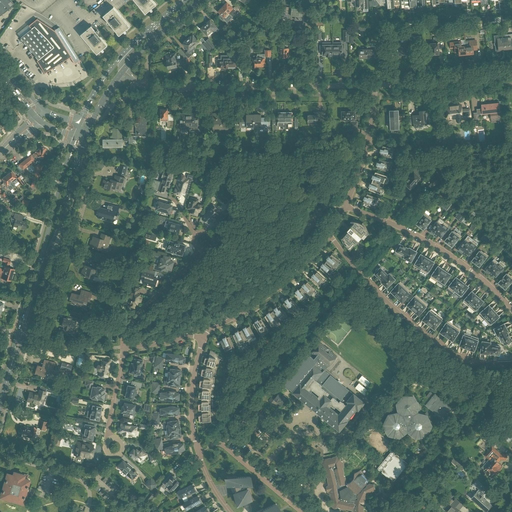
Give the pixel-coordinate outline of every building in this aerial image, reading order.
[(9,10),(11,8),(10,7),(14,4),(10,0),(0,0),(0,15),(8,9),(9,10)] [(134,0),(146,14),(156,5),(152,0),(134,0)] [(363,8),(364,9),(364,11),(368,11),(367,0),(363,0),(364,0),(363,0),(355,0),(355,3),(356,6),(360,6),(360,8),(363,8)] [(373,6),(380,6),(382,4),(381,2),(387,2),(388,8),(391,8),(391,5),(390,0),(373,0),(373,1),(373,6)] [(399,0),(390,0),(391,5),(391,8),(394,8),(394,5),(400,5),(399,0)] [(400,0),(401,4),(404,4),(404,8),(410,7),(410,13),(414,12),(414,7),(414,6),(412,0),(400,0)] [(412,0),(414,6),(414,7),(414,12),(418,12),(417,6),(425,6),(425,2),(425,0),(412,0)] [(222,7),(233,17),(236,20),(237,18),(233,13),(235,11),(230,5),(227,3),(226,3),(225,4),(225,5),(223,7),(222,7)] [(278,17),(284,18),(295,19),(295,20),(299,21),(299,19),(304,19),(305,9),(285,7),(279,6),(278,17)] [(130,27),(114,7),(103,15),(104,17),(105,17),(106,19),(107,21),(108,21),(107,22),(107,23),(108,24),(109,24),(110,24),(119,35),(130,27)] [(227,23),(233,17),(222,7),(221,9),(220,9),(219,10),(218,11),(221,14),(218,16),(222,20),(224,22),(225,21),(227,23)] [(58,29),(55,31),(37,19),(28,25),(31,29),(20,37),(21,38),(20,38),(23,41),(26,45),(29,48),(29,49),(32,52),(35,56),(38,60),(37,61),(44,73),(70,57),(75,64),(78,62),(81,61),(60,28),(58,29)] [(205,23),(212,31),(217,27),(210,20),(208,21),(208,20),(205,23)] [(207,35),(212,31),(205,23),(202,26),(203,27),(201,28),(207,35)] [(92,27),(91,26),(81,34),(97,54),(108,45),(98,34),(99,33),(99,32),(98,31),(97,31),(96,31),(94,29),(94,30),(92,28),(92,27)] [(445,40),(445,34),(443,35),(443,34),(436,34),(436,37),(434,37),(435,44),(431,44),(431,55),(435,55),(435,54),(439,54),(439,53),(438,53),(438,40),(445,40)] [(188,39),(196,48),(202,43),(200,41),(199,42),(193,35),(191,37),(191,36),(188,39)] [(504,38),(504,35),(494,36),(496,52),(499,51),(499,50),(505,49),(504,38)] [(414,55),(414,44),(422,44),(422,37),(407,37),(407,44),(394,45),(394,54),(398,54),(398,55),(406,54),(405,53),(408,53),(408,55),(414,55)] [(184,41),(185,42),(183,44),(190,53),(196,48),(188,39),(184,41)] [(208,39),(205,42),(212,49),(215,47),(208,39)] [(466,48),(466,54),(474,53),(473,49),(475,49),(475,50),(477,50),(477,45),(476,45),(475,40),(465,41),(465,44),(466,46),(466,47),(466,48)] [(466,46),(465,44),(461,44),(461,41),(455,42),(456,54),(459,53),(459,55),(466,54),(466,48),(466,47),(466,46)] [(202,44),(207,50),(212,49),(205,42),(202,44)] [(331,55),(332,55),(332,43),(323,43),(323,45),(321,45),(321,51),(323,51),(323,55),(327,55),(327,56),(331,56),(331,55)] [(332,43),(332,55),(338,55),(338,56),(343,56),(343,52),(344,52),(344,48),(342,49),(342,45),(342,43),(332,43)] [(367,48),(367,49),(367,58),(375,58),(375,43),(367,43),(367,48)] [(284,49),(283,44),(279,44),(279,53),(280,53),(281,57),(283,57),(283,58),(286,58),(286,57),(288,57),(288,52),(289,52),(289,48),(284,49)] [(359,58),(367,58),(367,49),(367,48),(362,48),(362,50),(359,50),(359,58)] [(189,58),(185,53),(181,49),(178,51),(184,59),(187,58),(189,58)] [(257,54),(257,58),(257,67),(260,67),(261,67),(261,66),(263,66),(263,64),(265,64),(265,56),(271,56),(271,50),(265,50),(265,54),(257,54)] [(168,62),(176,60),(177,60),(176,53),(174,54),(173,53),(173,54),(170,54),(170,52),(166,53),(167,55),(167,56),(166,56),(167,58),(167,59),(168,61),(168,62)] [(228,55),(228,58),(228,67),(235,67),(235,64),(237,64),(237,62),(238,62),(238,58),(236,58),(236,54),(228,55)] [(257,58),(257,54),(257,55),(254,55),(253,56),(253,58),(251,58),(251,63),(249,63),(249,67),(254,67),(254,68),(256,68),(257,67),(257,58)] [(221,59),(216,59),(216,67),(224,67),(225,67),(225,68),(227,68),(228,67),(228,58),(228,55),(221,55),(221,59)] [(168,62),(168,61),(167,62),(167,63),(166,63),(166,66),(168,66),(168,69),(177,67),(176,60),(168,62)] [(500,117),(499,101),(498,101),(499,101),(488,102),(489,104),(482,105),(482,104),(481,104),(482,108),(477,109),(477,112),(473,113),(474,113),(474,119),(476,119),(478,119),(477,116),(478,116),(478,114),(482,114),(490,113),(491,118),(500,117)] [(456,107),(456,106),(446,107),(447,117),(452,116),(452,118),(456,118),(457,120),(457,121),(458,122),(459,122),(460,121),(461,119),(460,118),(463,117),(463,116),(471,115),(470,109),(462,110),(462,106),(458,106),(458,107),(456,107)] [(398,115),(398,110),(390,111),(390,112),(389,112),(389,124),(391,124),(391,132),(398,131),(398,122),(402,122),(402,115),(398,115)] [(347,111),(344,111),(342,111),(342,120),(352,120),(352,122),(351,122),(351,128),(357,128),(357,122),(355,122),(355,120),(355,111),(350,111),(347,111)] [(420,116),(413,117),(414,125),(414,126),(414,127),(423,127),(423,124),(429,123),(427,111),(420,111),(420,116)] [(282,129),(285,129),(285,122),(285,112),(279,112),(279,122),(277,122),(277,126),(282,126),(282,129)] [(318,122),(318,121),(324,121),(324,112),(316,112),(314,112),(314,115),(308,115),(308,122),(318,122)] [(181,130),(186,129),(189,129),(189,134),(190,134),(189,114),(188,114),(185,114),(185,113),(181,113),(181,119),(181,122),(181,130)] [(189,129),(196,129),(197,129),(197,121),(198,121),(198,119),(197,119),(197,113),(192,113),(192,114),(189,114),(190,134),(189,129)] [(223,119),(223,117),(219,116),(219,113),(216,113),(213,114),(213,128),(220,128),(220,129),(230,129),(230,119),(223,119)] [(140,122),(136,122),(136,136),(139,136),(139,135),(146,135),(146,136),(146,130),(146,114),(140,114),(140,122)] [(240,128),(240,127),(247,127),(254,127),(254,114),(250,114),(250,115),(247,115),(247,120),(235,120),(235,128),(240,128)] [(261,118),(261,115),(258,115),(258,114),(254,114),(254,127),(261,127),(268,127),(268,118),(261,118)] [(121,140),(121,136),(121,129),(113,129),(113,140),(103,140),(103,147),(122,147),(122,140),(121,140)] [(44,149),(45,147),(42,146),(41,148),(31,155),(33,158),(36,156),(37,157),(39,156),(42,157),(44,152),(46,153),(47,150),(45,149),(44,149)] [(392,158),(394,148),(383,146),(382,149),(380,148),(379,151),(381,152),(380,155),(392,158)] [(35,160),(33,158),(31,155),(19,165),(23,170),(20,172),(24,177),(27,175),(28,176),(27,178),(27,179),(29,181),(31,180),(33,180),(31,186),(33,187),(36,188),(36,187),(38,188),(40,182),(39,182),(43,166),(37,164),(37,165),(34,161),(35,160)] [(391,162),(379,159),(378,162),(377,161),(376,165),(377,165),(376,168),(388,172),(391,162)] [(128,167),(120,164),(117,173),(126,176),(128,167)] [(407,181),(405,184),(408,186),(407,187),(409,189),(410,188),(410,189),(412,187),(413,188),(417,183),(416,182),(420,178),(418,176),(421,173),(414,166),(408,172),(411,175),(410,177),(409,179),(407,181)] [(17,178),(11,171),(7,175),(12,182),(13,183),(14,185),(18,182),(21,185),(24,183),(19,176),(17,178)] [(169,187),(173,173),(163,171),(162,177),(163,177),(163,179),(161,179),(158,191),(163,192),(165,186),(169,187)] [(441,174),(438,171),(437,172),(437,171),(429,180),(428,181),(427,183),(427,184),(429,186),(430,186),(431,186),(431,185),(433,187),(436,183),(437,181),(439,183),(441,180),(440,180),(443,177),(440,174),(441,174)] [(372,181),(383,185),(387,176),(375,172),(374,175),(373,174),(371,178),(373,178),(372,181)] [(7,185),(12,182),(7,175),(2,179),(7,185)] [(193,176),(188,175),(187,179),(185,179),(184,176),(181,175),(179,177),(178,179),(179,182),(178,186),(176,185),(174,193),(181,195),(181,193),(184,194),(185,193),(188,194),(194,176),(193,175),(193,176)] [(123,186),(125,178),(117,176),(116,181),(111,180),(111,182),(105,180),(105,181),(104,181),(103,184),(104,184),(103,187),(111,190),(112,187),(120,190),(122,185),(123,186)] [(380,194),(383,185),(372,181),(371,184),(369,183),(368,186),(370,187),(369,190),(380,194)] [(378,198),(367,194),(366,196),(364,196),(363,198),(363,199),(364,199),(363,202),(374,207),(378,198)] [(21,202),(16,196),(12,199),(17,205),(21,202)] [(201,212),(203,205),(196,203),(196,200),(190,198),(187,209),(191,210),(190,212),(193,213),(193,214),(197,215),(198,212),(201,212)] [(443,208),(449,201),(446,199),(440,206),(443,208)] [(449,201),(443,208),(446,211),(452,204),(449,201)] [(163,203),(158,202),(156,209),(161,210),(161,212),(165,213),(165,212),(170,213),(172,206),(166,204),(167,203),(164,202),(163,203)] [(211,221),(216,225),(221,220),(225,216),(218,209),(213,205),(212,204),(211,205),(204,214),(205,215),(202,218),(204,220),(205,220),(206,222),(208,223),(209,224),(211,222),(211,221)] [(117,215),(119,207),(111,205),(109,210),(99,207),(98,211),(100,212),(98,217),(112,221),(114,215),(117,215)] [(458,220),(463,213),(460,211),(455,218),(458,220)] [(426,226),(428,224),(430,220),(431,218),(428,216),(428,215),(424,212),(421,217),(422,217),(416,224),(417,224),(417,225),(420,227),(423,229),(426,226)] [(25,230),(27,223),(22,221),(23,216),(14,213),(13,219),(15,219),(13,226),(25,230)] [(463,213),(458,220),(461,222),(466,215),(463,213)] [(435,234),(436,233),(443,224),(445,222),(440,218),(437,222),(436,222),(429,231),(434,235),(435,234)] [(181,225),(170,222),(166,221),(164,229),(167,230),(171,231),(171,233),(174,233),(175,232),(178,233),(179,233),(181,226),(181,225)] [(359,222),(356,221),(353,221),(350,221),(352,221),(354,221),(354,223),(350,227),(351,228),(348,231),(348,230),(347,231),(346,232),(344,233),(342,235),(342,236),(341,237),(341,238),(341,239),(342,241),(343,243),(345,245),(346,247),(348,248),(353,242),(355,244),(361,237),(364,233),(366,235),(368,232),(369,233),(368,230),(367,227),(365,224),(362,222),(362,223),(362,224),(361,223),(359,222)] [(436,233),(441,237),(448,228),(449,225),(445,222),(443,224),(436,233)] [(474,222),(469,229),(472,231),(477,225),(474,222)] [(145,231),(143,238),(155,241),(157,235),(145,231)] [(457,233),(454,231),(453,232),(452,232),(449,235),(447,237),(448,237),(445,241),(448,243),(448,244),(451,246),(452,246),(457,240),(458,240),(461,236),(457,233)] [(484,241),(489,234),(486,232),(481,239),(484,241)] [(109,244),(111,236),(104,234),(102,239),(94,237),(92,241),(91,241),(90,246),(98,248),(99,246),(107,248),(108,244),(109,244)] [(489,234),(484,241),(487,243),(492,236),(489,234)] [(462,253),(464,251),(471,242),(473,240),(468,236),(465,240),(464,240),(457,249),(462,253)] [(464,255),(466,253),(469,255),(476,246),(476,245),(478,243),(473,240),(471,242),(464,251),(462,253),(464,255)] [(185,245),(170,241),(170,242),(168,241),(165,249),(167,250),(167,251),(172,252),(172,253),(177,255),(177,254),(182,255),(185,245)] [(402,257),(403,255),(405,256),(409,249),(405,247),(403,246),(399,244),(399,245),(398,245),(397,245),(396,246),(395,247),(395,248),(396,249),(397,250),(396,251),(395,254),(402,257)] [(499,253),(505,247),(501,244),(496,251),(499,253)] [(5,248),(3,256),(12,259),(14,251),(5,248)] [(411,261),(416,252),(409,248),(409,249),(405,256),(404,258),(411,261)] [(484,253),(481,251),(480,252),(479,251),(477,255),(476,255),(475,257),(472,260),(476,263),(475,264),(478,266),(478,265),(479,266),(484,259),(485,260),(488,256),(484,252),(484,253)] [(326,262),(335,269),(341,262),(331,254),(330,257),(328,256),(326,258),(327,259),(326,262)] [(420,270),(427,258),(421,254),(418,259),(414,266),(420,270)] [(169,261),(170,258),(164,256),(163,259),(162,258),(159,266),(163,267),(162,269),(167,270),(168,268),(172,270),(173,265),(172,265),(173,262),(169,261)] [(4,258),(3,261),(5,262),(3,270),(0,268),(0,272),(1,273),(0,274),(0,277),(4,278),(4,280),(5,281),(6,282),(8,281),(9,280),(10,280),(13,269),(8,267),(9,263),(10,260),(4,258)] [(427,258),(420,270),(427,274),(431,266),(434,262),(427,258)] [(489,274),(491,272),(498,263),(494,259),(492,261),(484,270),(489,274)] [(491,276),(493,274),(496,276),(500,272),(501,272),(504,268),(503,268),(504,267),(503,267),(505,265),(500,261),(498,263),(491,272),(489,274),(491,276)] [(329,277),(335,269),(326,262),(324,264),(323,263),(320,265),(322,266),(320,269),(329,277)] [(101,273),(103,265),(96,263),(94,268),(86,266),(84,270),(83,269),(82,275),(89,277),(90,274),(98,277),(100,273),(101,273)] [(437,282),(444,270),(438,266),(430,277),(437,282)] [(155,287),(157,279),(153,278),(155,271),(144,268),(141,278),(144,279),(143,284),(155,287)] [(376,272),(375,273),(378,276),(378,277),(382,281),(388,275),(380,268),(379,269),(378,268),(377,268),(376,268),(376,269),(375,269),(375,270),(375,271),(375,272),(376,272)] [(444,270),(437,282),(443,286),(450,275),(444,270)] [(326,280),(317,272),(315,274),(313,273),(311,275),(312,276),(310,279),(319,287),(326,280)] [(511,276),(508,273),(507,275),(506,274),(503,277),(501,279),(502,279),(499,283),(502,285),(501,286),(504,288),(505,289),(511,282),(511,283),(511,282),(511,276),(511,275),(511,276)] [(382,281),(381,282),(387,287),(395,279),(389,274),(388,275),(382,281)] [(456,277),(448,288),(454,293),(462,282),(456,277)] [(301,288),(309,297),(316,290),(307,282),(305,284),(304,283),(301,285),(303,286),(301,288)] [(396,296),(406,287),(400,282),(391,291),(396,296)] [(462,282),(454,293),(460,297),(468,287),(464,284),(462,282)] [(139,289),(139,288),(133,286),(129,299),(130,299),(129,303),(130,304),(129,307),(131,307),(133,308),(135,308),(136,303),(138,304),(138,302),(141,302),(141,301),(142,299),(142,298),(142,297),(140,297),(140,294),(138,293),(138,291),(138,292),(138,291),(139,288),(139,289)] [(406,287),(396,296),(402,302),(411,292),(406,287)] [(302,303),(309,297),(301,288),(298,290),(297,289),(295,291),(296,292),(294,294),(302,303)] [(90,301),(92,293),(84,291),(82,296),(72,293),(71,297),(73,297),(72,303),(86,307),(87,301),(90,301)] [(468,306),(477,296),(472,291),(463,301),(468,306)] [(413,310),(422,300),(416,295),(407,305),(413,310)] [(477,296),(468,306),(474,311),(483,301),(477,296)] [(298,306),(290,297),(288,299),(287,298),(284,300),(285,301),(283,303),(291,313),(298,306)] [(422,300),(413,310),(419,315),(427,305),(422,300)] [(484,320),(494,311),(489,305),(479,314),(484,320)] [(272,311),(279,321),(287,315),(280,306),(277,307),(276,306),(273,308),(274,309),(272,311)] [(428,324),(437,314),(431,309),(423,320),(428,324)] [(271,326),(279,321),(272,311),(270,313),(269,311),(266,313),(267,315),(265,316),(271,326)] [(494,311),(484,320),(489,325),(499,316),(494,311)] [(437,314),(428,324),(434,329),(443,318),(437,314)] [(72,320),(73,317),(67,315),(66,318),(64,318),(62,325),(64,326),(64,329),(69,330),(70,330),(76,332),(78,326),(75,325),(76,321),(72,320)] [(267,329),(261,319),(258,320),(258,319),(255,321),(255,322),(253,324),(259,334),(267,329)] [(446,336),(454,325),(448,321),(440,332),(446,336)] [(507,331),(508,331),(504,324),(494,329),(498,336),(500,335),(507,331)] [(116,328),(104,325),(102,330),(115,334),(116,328)] [(454,325),(446,336),(453,340),(460,329),(454,325)] [(241,330),(247,341),(255,337),(249,326),(247,327),(246,326),(243,328),(243,329),(241,330)] [(247,341),(241,330),(239,332),(238,330),(235,332),(235,333),(233,335),(238,345),(247,341)] [(508,335),(507,331),(500,335),(505,344),(506,343),(507,344),(508,345),(509,344),(510,344),(510,342),(510,341),(511,340),(510,337),(508,335)] [(467,348),(472,335),(464,333),(460,345),(467,348)] [(472,335),(467,348),(474,351),(479,338),(472,335)] [(226,338),(225,336),(222,338),(223,339),(220,340),(225,351),(234,348),(229,336),(226,338)] [(349,390),(348,390),(330,376),(331,375),(324,370),(328,365),(329,366),(337,356),(318,341),(310,350),(310,351),(308,353),(282,384),(289,389),(290,388),(293,392),(339,430),(346,421),(349,417),(349,418),(355,411),(354,411),(356,408),(358,410),(364,402),(354,393),(353,394),(349,390)] [(483,342),(481,352),(488,354),(489,353),(490,345),(490,343),(483,342)] [(490,345),(489,353),(495,354),(499,354),(499,353),(500,353),(501,353),(501,352),(502,352),(502,351),(502,350),(502,349),(501,349),(500,348),(500,347),(490,345)] [(215,366),(216,362),(218,363),(220,356),(211,350),(208,359),(205,358),(204,364),(206,364),(215,366)] [(175,356),(167,354),(166,359),(174,361),(173,362),(181,364),(178,363),(179,362),(184,363),(185,358),(180,357),(180,356),(183,356),(175,354),(175,355),(175,356)] [(111,362),(111,361),(110,360),(109,359),(108,360),(107,360),(107,361),(107,362),(102,361),(101,365),(99,365),(98,366),(97,367),(97,369),(98,370),(100,371),(99,375),(108,377),(111,362)] [(141,369),(143,360),(135,359),(134,364),(132,363),(130,372),(135,373),(134,376),(142,378),(144,370),(141,369)] [(36,374),(46,377),(47,373),(57,376),(58,371),(53,369),(55,362),(48,360),(46,367),(38,365),(36,370),(38,370),(36,374)] [(72,365),(62,362),(60,369),(70,371),(72,365)] [(217,367),(215,366),(206,364),(206,368),(206,370),(202,369),(201,375),(204,376),(204,375),(212,377),(213,372),(216,373),(217,367)] [(168,377),(180,379),(181,374),(180,374),(181,371),(175,370),(171,369),(167,368),(166,372),(168,373),(168,377)] [(215,377),(212,377),(204,375),(204,376),(203,380),(204,380),(204,381),(200,381),(199,387),(202,387),(211,388),(211,383),(214,384),(215,377)] [(362,375),(358,380),(368,388),(372,383),(362,375)] [(179,384),(180,379),(168,377),(167,381),(165,381),(164,385),(169,386),(169,385),(173,386),(179,387),(179,384)] [(93,387),(92,387),(93,382),(86,381),(86,385),(88,386),(87,389),(92,390),(92,393),(94,393),(93,398),(97,399),(98,398),(104,399),(105,393),(104,393),(105,389),(101,388),(101,387),(98,387),(98,388),(93,387)] [(359,383),(355,388),(365,396),(369,391),(359,383)] [(135,387),(128,386),(128,385),(128,386),(127,390),(126,390),(126,393),(126,397),(125,397),(126,397),(133,399),(134,398),(134,395),(136,395),(137,391),(135,391),(136,388),(136,387),(135,387)] [(213,388),(211,388),(202,387),(202,391),(202,393),(199,392),(198,398),(201,398),(210,399),(210,398),(210,394),(213,394),(213,388)] [(29,393),(27,401),(42,405),(46,391),(40,390),(38,395),(29,393)] [(177,393),(177,392),(169,392),(169,393),(161,393),(160,399),(169,399),(169,400),(168,400),(177,401),(177,400),(174,400),(174,399),(179,399),(179,394),(174,394),(174,392),(177,393)] [(282,398),(278,394),(275,398),(273,397),(269,401),(272,404),(275,400),(281,405),(286,399),(283,396),(282,398)] [(444,419),(451,409),(435,395),(427,405),(430,408),(424,415),(419,414),(419,406),(418,405),(418,404),(413,397),(403,397),(397,404),(399,413),(389,415),(384,425),(389,435),(399,437),(407,431),(416,437),(426,435),(431,426),(426,416),(432,409),(436,413),(434,415),(440,421),(443,418),(444,419)] [(212,398),(210,398),(210,399),(201,398),(201,403),(202,403),(202,404),(198,404),(198,410),(201,410),(210,409),(210,405),(212,405),(212,398)] [(133,414),(135,405),(125,403),(124,407),(123,406),(123,408),(122,407),(121,410),(122,411),(122,412),(124,412),(123,416),(130,417),(130,414),(133,414)] [(90,405),(87,417),(91,418),(90,418),(91,418),(99,420),(99,419),(100,415),(101,415),(101,413),(101,412),(102,408),(102,407),(101,407),(94,406),(94,405),(93,405),(90,405)] [(174,408),(174,407),(177,407),(168,407),(169,407),(169,408),(160,409),(161,414),(169,414),(169,415),(177,415),(174,415),(174,413),(179,413),(179,408),(174,408)] [(201,410),(202,414),(202,415),(199,416),(199,422),(203,421),(203,422),(209,421),(211,421),(210,416),(213,416),(212,409),(210,409),(201,410)] [(279,420),(282,424),(289,420),(286,416),(279,420)] [(93,440),(95,426),(87,425),(88,421),(78,419),(77,423),(86,425),(85,429),(82,428),(81,433),(84,433),(83,438),(93,440)] [(168,430),(180,429),(179,424),(178,421),(173,421),(169,422),(169,421),(164,422),(165,426),(167,426),(168,430)] [(136,432),(137,427),(121,424),(120,429),(118,428),(118,432),(124,434),(123,436),(127,436),(128,434),(132,435),(133,431),(136,432)] [(32,438),(32,437),(34,438),(37,428),(34,427),(34,429),(27,427),(24,426),(24,427),(22,426),(22,428),(21,428),(20,427),(20,430),(19,430),(18,432),(19,433),(19,434),(19,437),(23,438),(23,435),(32,438)] [(180,429),(168,430),(168,435),(166,435),(166,439),(171,439),(171,438),(175,438),(181,437),(180,434),(181,434),(180,429)] [(481,436),(492,446),(497,440),(487,430),(481,436)] [(83,457),(91,458),(92,455),(93,456),(94,449),(91,448),(91,445),(77,442),(75,449),(78,450),(78,451),(77,451),(77,453),(77,454),(77,456),(83,457)] [(178,445),(178,444),(181,443),(173,445),(173,446),(165,448),(167,454),(175,452),(175,453),(174,453),(175,453),(183,451),(180,452),(179,450),(185,449),(183,444),(178,445)] [(507,460),(507,454),(499,454),(492,448),(485,456),(489,459),(482,468),(485,471),(484,471),(486,472),(492,477),(502,466),(498,462),(500,459),(507,460)] [(135,451),(134,449),(130,453),(131,454),(129,456),(134,460),(136,458),(139,461),(141,458),(142,459),(142,458),(143,459),(147,455),(141,450),(139,452),(137,449),(135,451)] [(149,453),(151,462),(158,460),(156,451),(149,453)] [(406,467),(407,465),(408,465),(408,464),(408,463),(407,463),(398,455),(397,455),(397,454),(396,454),(395,455),(394,454),(395,454),(395,453),(394,452),(394,451),(393,451),(392,451),(391,451),(391,452),(378,467),(378,468),(378,469),(378,470),(379,470),(380,470),(381,470),(382,470),(382,471),(382,472),(382,473),(392,481),(393,481),(394,481),(395,481),(396,479),(406,467)] [(341,461),(340,458),(337,456),(333,457),(333,458),(330,458),(325,459),(323,464),(325,469),(326,468),(326,469),(326,470),(325,473),(327,477),(328,478),(327,481),(329,486),(330,486),(331,486),(332,490),(330,490),(330,496),(331,501),(332,502),(331,506),(334,509),(338,507),(341,509),(346,510),(347,509),(352,510),(352,511),(363,511),(363,507),(358,505),(358,501),(364,502),(367,496),(369,493),(370,493),(375,491),(374,484),(370,484),(367,485),(366,484),(368,479),(366,476),(365,476),(362,474),(363,473),(360,471),(355,474),(354,479),(350,483),(346,484),(346,481),(345,476),(344,476),(344,473),(343,468),(344,467),(343,462),(341,461)] [(127,465),(123,461),(119,466),(123,470),(122,471),(126,474),(126,473),(133,479),(137,473),(135,472),(136,471),(135,470),(134,471),(132,469),(133,468),(128,463),(127,465)] [(92,471),(96,476),(104,468),(99,464),(92,471)] [(27,476),(11,471),(10,474),(7,473),(5,481),(6,481),(6,484),(3,483),(1,489),(2,490),(0,497),(7,498),(7,497),(16,500),(16,501),(22,503),(24,496),(25,496),(26,492),(24,492),(25,489),(25,487),(27,487),(29,480),(26,479),(27,476)] [(172,476),(170,475),(163,483),(164,483),(163,484),(167,487),(166,489),(170,493),(180,482),(179,481),(176,478),(176,479),(175,478),(176,478),(173,475),(172,476)] [(247,489),(246,485),(251,484),(250,477),(228,478),(228,485),(235,485),(237,492),(235,493),(239,504),(252,499),(248,488),(247,489)] [(152,490),(157,484),(151,479),(146,485),(152,490)] [(488,490),(477,480),(474,485),(479,489),(471,498),(486,511),(492,505),(482,496),(488,490)] [(189,501),(193,498),(191,494),(197,492),(195,487),(194,487),(193,487),(192,485),(193,484),(186,488),(185,486),(179,489),(180,490),(178,491),(178,492),(179,491),(181,496),(186,494),(189,501)] [(145,499),(148,502),(153,496),(150,493),(145,499)] [(189,501),(184,504),(187,509),(195,504),(197,507),(203,503),(200,498),(199,499),(198,499),(197,497),(198,496),(193,498),(189,501)] [(450,505),(445,511),(446,511),(460,511),(459,510),(463,505),(461,504),(456,499),(454,501),(448,496),(444,500),(450,505)] [(417,507),(424,511),(427,508),(421,503),(417,507)]
